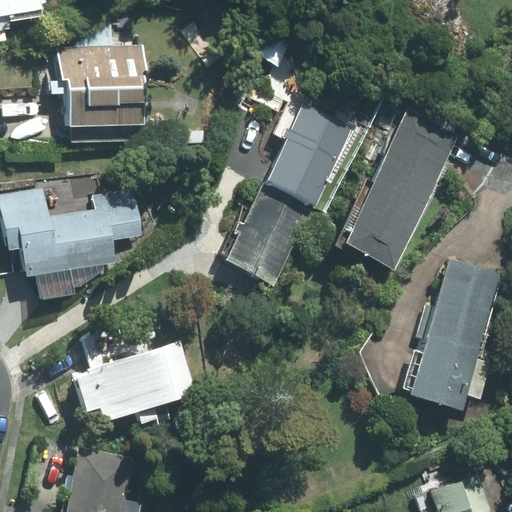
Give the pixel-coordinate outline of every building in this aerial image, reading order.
[(0,0),(0,26),(7,25),(5,11),(33,7),(31,0),(0,0)] [(288,42),(264,31),(252,54),(277,66),(288,42)] [(62,124),(137,122),(136,76),(139,76),(139,46),(54,48),(54,77),(61,77),(62,124)] [(262,179),(312,205),(351,128),(300,102),(262,179)] [(391,265),(458,133),(407,108),(340,239),(391,265)] [(273,282),(312,205),(262,179),(222,257),(273,282)] [(19,273),(109,260),(106,238),(134,234),(128,189),(87,195),(88,209),(42,215),(37,187),(0,192),(0,242),(1,247),(15,245),(19,273)] [(474,396),(484,362),(472,358),(498,272),(446,256),(405,391),(457,407),(461,392),(474,396)] [(191,392),(177,339),(104,360),(101,350),(86,332),(76,339),(84,365),(76,368),(77,372),(64,375),(77,424),(191,392)] [(127,458),(68,446),(54,511),(135,511),(138,503),(118,499),(127,458)] [(486,511),(474,474),(422,490),(429,511),(486,511)]
